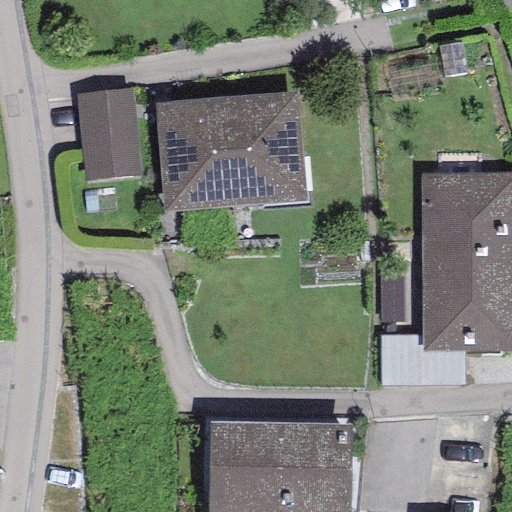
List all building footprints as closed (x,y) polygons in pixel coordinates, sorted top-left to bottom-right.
[(132,90),(78,94),(84,180),(139,176),(132,90)] [(155,105),(164,212),(305,200),(296,93),(155,105)] [(511,173),(420,174),(422,336),(422,350),(463,350),(511,348),(511,173)] [(422,336),(379,336),(380,385),(464,385),(463,350),(422,350),(422,336)] [(349,511),(351,425),(209,422),(207,511),(349,511)]
